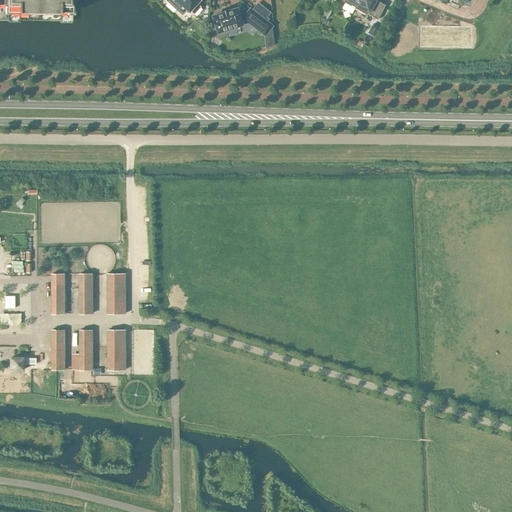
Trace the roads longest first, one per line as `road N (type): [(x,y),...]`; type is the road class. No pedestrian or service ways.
road 1 (unclassified): [(0,137),(511,141)]
road 2 (secondary): [(287,117),(0,104)]
road 3 (secondary): [(0,121),(287,117)]
road 4 (secondary): [(287,117),(511,122)]
